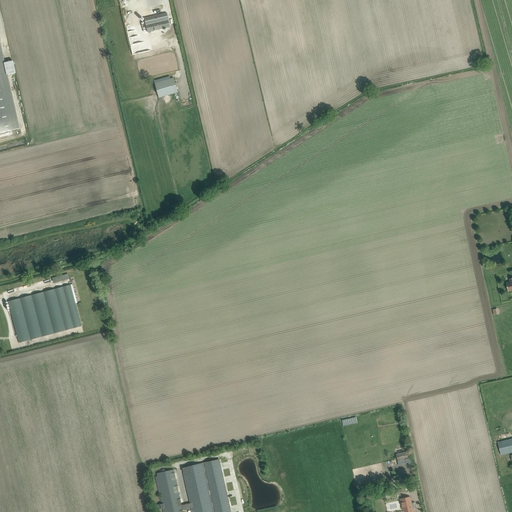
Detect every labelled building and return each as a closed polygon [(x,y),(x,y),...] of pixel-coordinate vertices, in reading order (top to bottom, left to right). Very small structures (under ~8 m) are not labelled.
[(46,0),(0,0),(0,6),(12,61),(15,73),(27,127),(73,117),(46,0)] [(297,42),(312,39),(303,0),(293,0),(288,1),(297,42)] [(273,48),(288,45),(279,3),(264,7),(273,48)] [(166,13),(144,18),(148,32),(170,27),(166,13)] [(0,136),(9,135),(8,131),(20,128),(7,75),(15,73),(12,61),(5,63),(0,42),(0,136)] [(154,83),(159,98),(178,92),(174,77),(154,83)] [(70,285),(55,289),(8,301),(19,343),(66,330),(82,326),(70,285)] [(511,452),(511,439),(498,442),(501,455),(511,452)] [(409,451),(396,454),(397,461),(410,458),(409,451)] [(157,476),(155,477),(161,504),(162,509),(163,509),(163,511),(183,511),(183,510),(191,508),(192,511),(230,511),(219,459),(182,468),(190,503),(182,505),(174,470),(157,474),(157,476)] [(413,511),(409,496),(400,499),(402,511),(413,511)]
